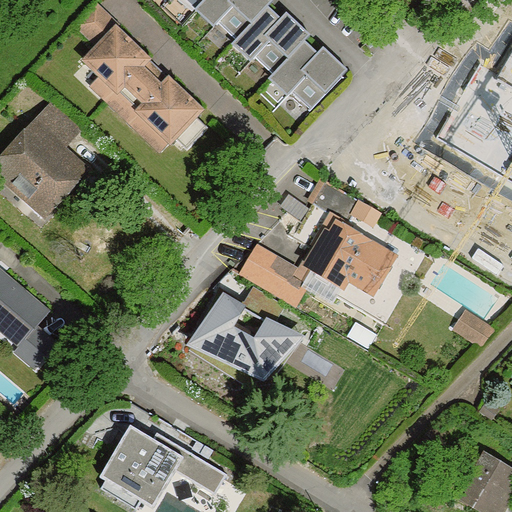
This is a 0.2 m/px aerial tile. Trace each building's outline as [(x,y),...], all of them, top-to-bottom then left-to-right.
[(194,0),(199,4),(191,11),(211,30),(218,22),(236,39),(230,46),(249,63),(255,57),(272,73),(267,80),(286,98),(290,94),(308,111),(345,71),(321,49),(317,54),(304,43),(309,38),(284,15),(279,20),(266,7),(271,2),(267,0),(194,0)] [(98,45),(84,59),(116,90),(124,81),(144,101),(137,108),(170,140),(200,109),(168,77),(160,86),(139,66),(148,56),(95,6),(77,25),(98,45)] [(482,66),(439,138),(511,182),(511,52),(498,76),(482,66)] [(51,104),(0,159),(0,173),(44,214),(85,169),(62,148),(78,129),(51,104)] [(358,204),(352,217),(374,229),(381,216),(358,204)] [(375,300),(400,258),(335,220),(305,271),(345,294),(350,286),(375,300)] [(300,271),(258,246),(241,276),(283,301),(300,271)] [(0,271),(0,330),(18,346),(15,350),(35,368),(57,343),(37,326),(48,312),(0,271)] [(243,306),(225,295),(190,351),(244,384),(273,380),(302,341),(276,324),(286,306),(254,288),(243,306)] [(495,330),(467,312),(454,332),(482,349),(495,330)] [(0,450),(21,431),(0,414),(0,450)] [(134,426),(103,479),(158,511),(179,476),(217,498),(231,474),(160,433),(157,439),(134,426)] [(502,511),(511,496),(511,471),(485,456),(474,475),(468,471),(455,495),(484,511),(502,511)]
